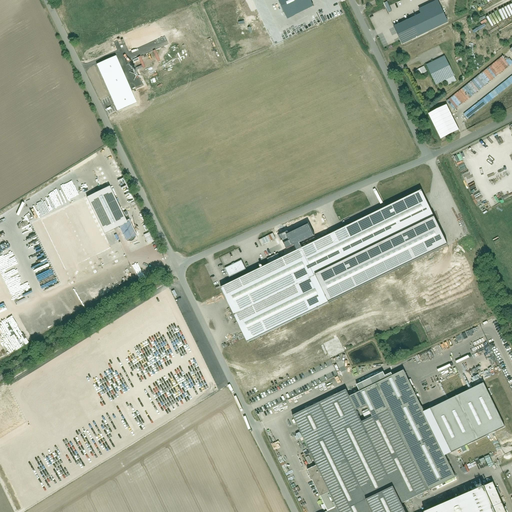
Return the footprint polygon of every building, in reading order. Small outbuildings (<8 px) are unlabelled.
[(309,0),(277,0),(286,19),(313,7),(309,0)] [(447,25),(437,3),(417,12),(419,16),(392,29),(401,48),(447,25)] [(502,9),(486,16),(490,27),(496,24),(498,28),(507,24),(505,20),(507,20),(502,9)] [(97,65),(117,111),(136,103),(116,57),(97,65)] [(454,78),(444,58),(426,67),(436,87),(454,78)] [(424,66),(415,70),(417,76),(426,72),(424,66)] [(487,70),(447,99),(454,108),(498,76),(496,74),(492,77),(490,74),(487,77),(484,73),(487,71),(487,70)] [(511,77),(462,112),(466,118),(511,85),(511,77)] [(427,112),(437,139),(459,131),(456,122),(453,123),(446,105),(427,112)] [(499,149),(511,142),(511,127),(511,128),(493,138),(499,149)] [(109,187),(86,198),(105,235),(127,224),(109,187)] [(298,251),(221,288),(247,343),(448,246),(421,191),(303,249),(298,251)] [(105,235),(86,198),(41,221),(66,270),(111,248),(105,235)] [(300,242),(313,236),(308,226),(288,236),(290,241),(285,244),(287,249),(295,245),(298,251),(303,249),(300,242)] [(258,239),(261,245),(275,239),(272,233),(258,239)] [(346,389),(292,415),(316,465),(307,469),(310,475),(309,476),(311,480),(312,480),(327,511),(325,511),(506,511),(494,482),(424,511),(406,511),(402,503),(456,477),(446,456),(505,427),(484,384),(425,413),(404,370),(349,396),(346,389)]
